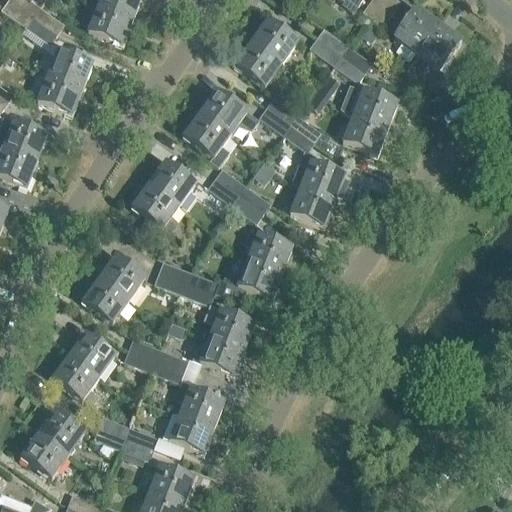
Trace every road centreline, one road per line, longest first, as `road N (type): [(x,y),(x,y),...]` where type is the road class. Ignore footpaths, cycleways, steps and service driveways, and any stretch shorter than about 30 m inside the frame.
road 1 (residential): [(238,511),(285,394),(385,221),(511,53)]
road 2 (residential): [(0,390),(62,241),(103,167),(225,0)]
road 3 (residential): [(427,511),(511,409)]
